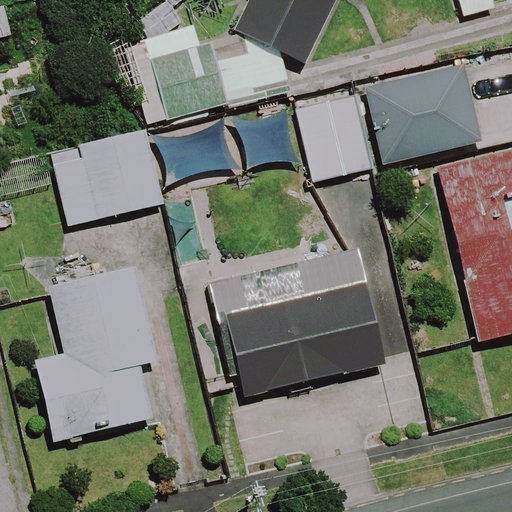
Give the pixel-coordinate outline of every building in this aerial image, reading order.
[(339,0),(250,0),(235,32),(307,67),(339,0)] [(485,12),(481,0),(446,0),(454,22),(485,12)] [(226,107),(212,43),(199,46),(195,28),(128,42),(146,125),(226,107)] [(465,66),(365,89),(384,166),(483,143),(465,66)] [(372,170),(355,98),(296,112),(313,184),(372,170)] [(165,205),(147,131),(50,155),(68,229),(165,205)] [(511,335),(511,149),(438,168),(481,344),(511,335)] [(387,366),(360,249),(296,264),(304,296),(249,309),(241,277),(211,284),(233,378),(239,376),(244,399),(387,366)] [(158,363),(137,269),(49,289),(64,354),(35,361),(54,443),(154,420),(142,367),(158,363)]
